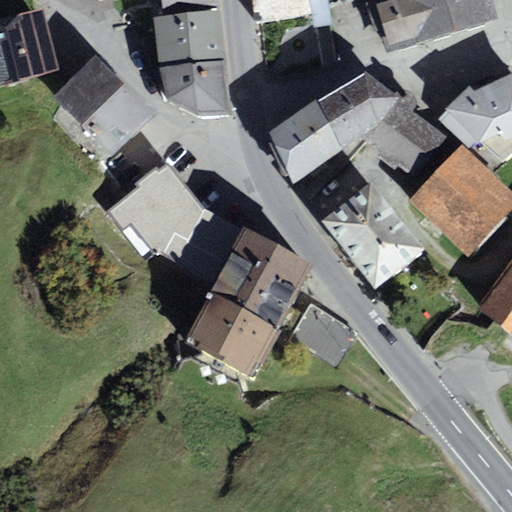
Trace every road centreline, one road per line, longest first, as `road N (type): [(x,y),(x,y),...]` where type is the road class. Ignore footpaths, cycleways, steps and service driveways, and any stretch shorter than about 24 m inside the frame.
road 1 (primary): [(511,496),(306,239),(254,143)]
road 2 (residential): [(511,42),(370,71),(248,109)]
road 3 (residential): [(254,143),(169,120),(40,0)]
